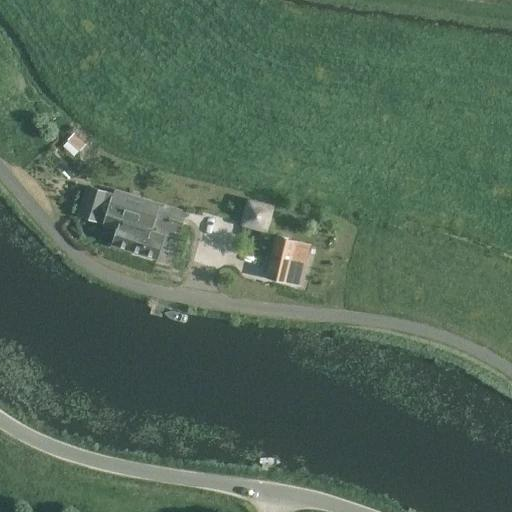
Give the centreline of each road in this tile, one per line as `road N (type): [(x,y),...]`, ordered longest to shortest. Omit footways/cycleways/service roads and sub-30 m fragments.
road 1 (unclassified): [(511,374),(430,333),(187,300),(93,273),(0,169)]
road 2 (unclassified): [(353,511),(95,460),(0,419)]
